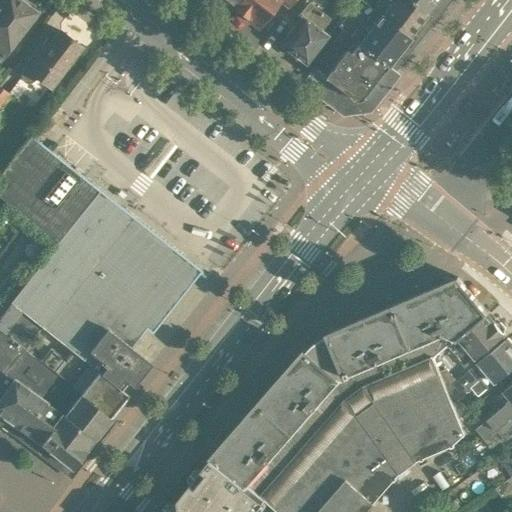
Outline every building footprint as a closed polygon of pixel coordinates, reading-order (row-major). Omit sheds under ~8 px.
[(0,0),(0,60),(37,13),(19,0),(0,0)] [(225,8),(229,7),(231,9),(238,0),(218,0),(219,3),(225,8)] [(289,7),(294,0),(238,0),(231,9),(255,27),(277,3),(287,10),(289,7)] [(312,0),(294,0),(289,7),(299,14),(296,18),(297,19),(275,47),(283,53),(286,50),(303,64),(325,38),(317,33),(326,22),(307,7),(312,0)] [(355,0),(335,26),(342,32),(341,33),(398,76),(399,75),(387,66),(408,37),(360,0),(355,0)] [(423,13),(406,0),(360,0),(408,37),(425,14),(423,13)] [(406,0),(423,13),(433,0),(406,0)] [(34,81),(35,79),(49,91),(81,48),(58,30),(45,47),(39,43),(20,68),(23,70),(22,70),(21,72),(20,74),(20,76),(20,77),(20,78),(21,79),(21,81),(23,82),(24,83),(26,83),(27,84),(30,83),(31,83),(32,82),(34,81)] [(341,33),(311,70),(301,84),(342,116),(370,112),(398,76),(341,33)] [(0,106),(9,95),(0,88),(0,106)] [(10,301),(41,326),(70,349),(127,393),(150,363),(130,347),(194,266),(121,208),(30,135),(0,173),(0,198),(57,243),(10,301)] [(277,511),(366,511),(369,510),(401,475),(417,462),(421,460),(421,461),(424,460),(424,459),(450,447),(451,448),(455,446),(453,444),(465,433),(448,392),(438,373),(432,360),(446,348),(448,350),(454,344),(486,316),(488,313),(457,277),(328,333),(305,349),(212,460),(265,501),(277,511)] [(41,326),(10,301),(4,311),(0,315),(0,330),(28,352),(34,344),(30,342),(41,326)] [(476,362),(505,336),(507,335),(488,313),(486,316),(454,344),(448,350),(455,358),(456,358),(464,369),(475,361),(476,362)] [(41,362),(28,352),(0,330),(0,380),(6,372),(14,377),(46,403),(50,406),(62,414),(94,438),(110,417),(109,416),(41,362)] [(511,369),(511,343),(508,339),(458,383),(448,392),(457,402),(471,390),(464,383),(470,378),(475,384),(479,381),(487,390),(511,369)] [(127,393),(70,349),(64,358),(50,349),(41,362),(109,416),(127,393)] [(447,370),(438,373),(448,392),(458,383),(447,370)] [(0,416),(71,468),(94,438),(62,414),(50,406),(46,403),(14,377),(6,372),(0,380),(0,416)] [(511,417),(511,383),(502,393),(509,401),(507,404),(507,405),(477,430),(485,440),(496,430),(511,417)] [(511,417),(496,430),(485,440),(492,448),(502,438),(505,441),(511,435),(511,417)] [(511,456),(502,464),(511,476),(511,456)] [(257,511),(265,501),(212,460),(167,511),(257,511)] [(511,477),(495,489),(505,503),(497,508),(499,511),(510,511),(511,511),(511,477)]
